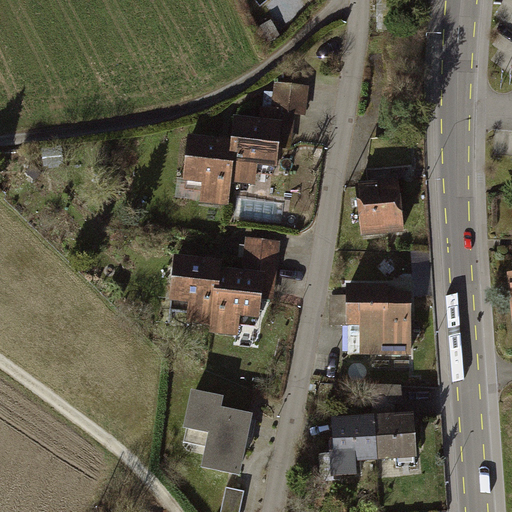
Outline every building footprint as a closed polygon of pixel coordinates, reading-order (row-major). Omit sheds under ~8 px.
[(315,86),(279,82),(276,110),(312,114),(315,86)] [(289,123),(240,119),(238,144),(190,141),(187,184),(208,185),(208,198),(242,201),(244,183),(265,184),(266,170),(285,171),(289,123)] [(414,134),(372,141),(368,172),(413,167),(414,134)] [(405,184),(359,190),(364,236),(410,231),(405,184)] [(220,260),(177,257),(174,304),(191,305),(190,322),(213,324),(213,333),(256,336),(257,321),(267,321),(269,281),(282,282),(285,240),(247,238),(245,268),(220,267),(220,260)] [(350,294),(334,294),(334,324),(352,324),(352,352),(417,352),(417,288),(350,288),(350,294)] [(231,398),(199,392),(189,437),(213,442),(208,464),(248,472),(260,419),(228,412),(231,398)] [(420,416),(338,419),(340,452),(324,452),(325,476),(364,475),(363,462),(422,459),(420,416)] [(242,511),(246,490),(228,488),(224,511),(242,511)]
